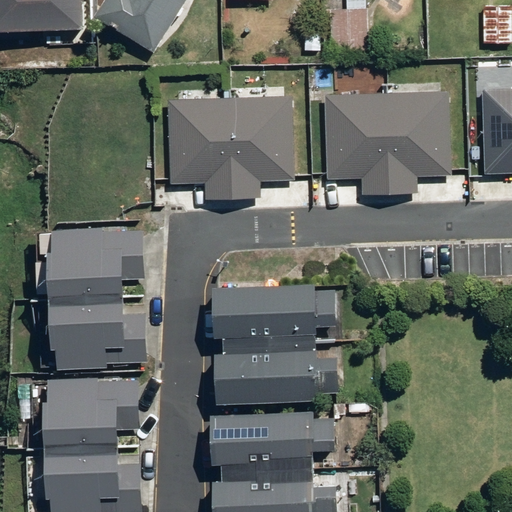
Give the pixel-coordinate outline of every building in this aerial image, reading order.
[(0,0),(0,28),(50,27),(50,48),(92,47),(91,0),(0,0)] [(111,0),(102,14),(118,25),(159,51),(191,0),(111,0)] [(350,0),(351,7),(334,7),(334,50),(355,50),(371,50),(370,0),(350,0)] [(511,7),(488,6),(486,42),(511,42),(511,7)] [(511,85),(485,86),(486,168),(511,167),(511,85)] [(422,191),(422,175),(455,174),(453,90),(329,93),(331,177),(367,176),(367,192),(422,191)] [(264,194),(263,178),(297,177),(295,93),(173,96),(175,180),(209,179),(209,195),(264,194)] [(59,291),(139,291),(139,276),(151,276),(152,220),(60,220),(59,291)] [(344,280),(223,279),(223,333),(231,333),(231,345),(226,345),(226,394),(328,395),(328,389),(348,389),(348,350),(326,350),(326,322),(344,322),(344,280)] [(139,291),(59,291),(59,344),(68,344),(67,364),(154,365),(154,311),(138,310),(139,291)] [(145,425),(146,376),(54,375),(52,511),(147,511),(148,458),(128,458),(129,425),(145,425)] [(323,402),(220,403),(220,459),(231,459),(231,471),(220,471),(220,511),(350,511),(350,481),(321,482),(321,445),(342,445),(341,412),(323,412),(323,402)]
